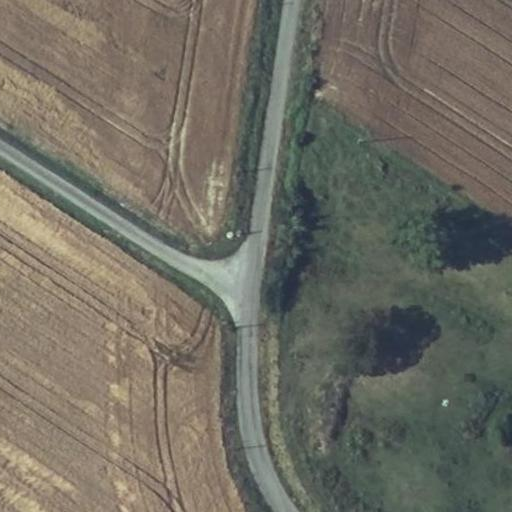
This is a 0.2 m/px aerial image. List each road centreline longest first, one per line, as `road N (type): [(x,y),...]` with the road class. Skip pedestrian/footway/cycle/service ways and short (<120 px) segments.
road 1 (tertiary): [(291,0),(246,297)]
road 2 (unclassified): [(246,297),(0,141)]
road 3 (tertiary): [(246,297),(244,432),(291,511)]
